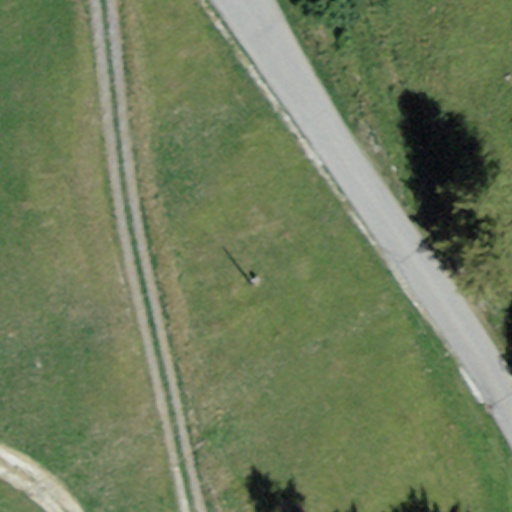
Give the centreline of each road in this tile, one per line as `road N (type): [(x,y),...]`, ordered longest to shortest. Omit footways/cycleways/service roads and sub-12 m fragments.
road 1 (track): [(104,0),(194,511)]
road 2 (unclassified): [(511,408),(244,0)]
